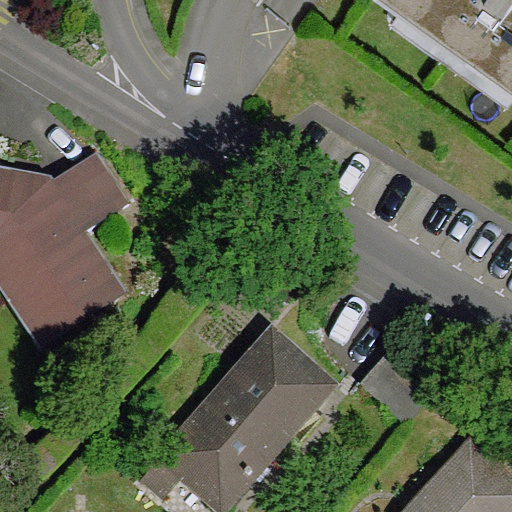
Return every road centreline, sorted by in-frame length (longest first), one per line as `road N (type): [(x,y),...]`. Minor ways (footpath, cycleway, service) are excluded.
road 1 (residential): [(511,326),(170,119)]
road 2 (residential): [(0,25),(89,85),(170,119)]
road 3 (residential): [(170,119),(129,52),(111,0)]
